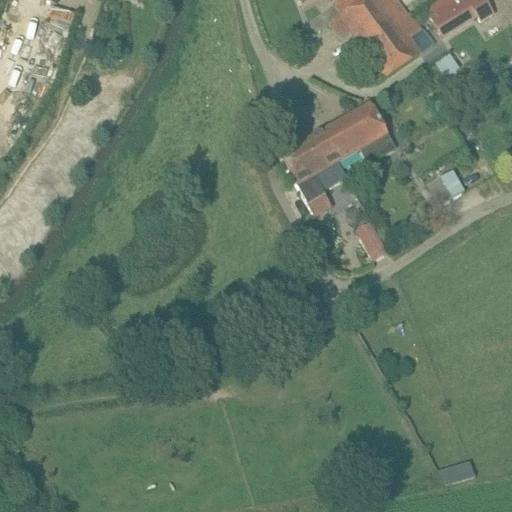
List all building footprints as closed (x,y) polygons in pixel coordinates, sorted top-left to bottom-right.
[(329,25),(341,40),(349,34),(384,81),(420,56),(408,40),(421,31),(409,14),(406,16),(393,0),(339,0),(332,5),(341,17),(329,25)] [(437,3),(424,10),(442,40),(477,19),(480,25),(494,17),(483,0),(437,0),(436,1),(437,3)] [(370,107),(314,139),(322,155),(329,151),(338,165),(359,153),(367,166),(394,151),(385,135),(370,107)] [(314,139),(279,159),(307,207),(324,197),(322,193),(345,180),(337,166),(338,165),(329,151),(322,155),(314,139)] [(426,189),(439,210),(464,195),(452,174),(426,189)] [(354,231),(372,262),(385,254),(367,223),(354,231)] [(24,458),(32,503),(49,500),(46,483),(42,455),(24,458)] [(446,491),(472,479),(464,462),(438,473),(446,491)]
